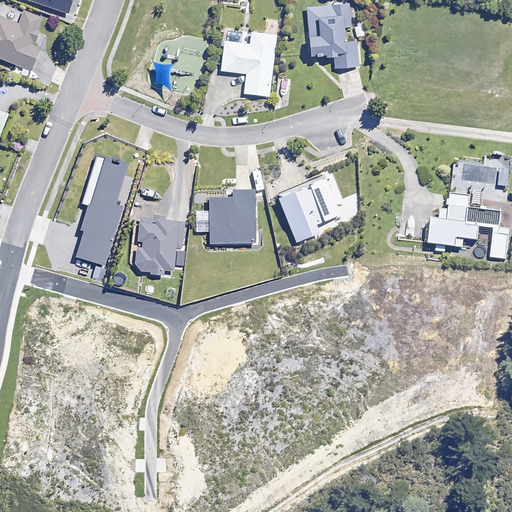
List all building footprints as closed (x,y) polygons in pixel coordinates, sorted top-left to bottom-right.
[(24,0),(68,14),(72,0),(24,0)] [(351,26),(350,4),(307,7),(310,54),(334,53),(335,67),(359,65),(357,41),(345,42),(344,26),(351,26)] [(44,19),(24,11),(19,24),(0,16),(0,58),(31,70),(39,47),(34,45),(44,19)] [(276,36),(251,33),(250,44),(223,41),(220,71),(246,74),(244,94),(269,97),(276,36)] [(197,97),(205,41),(184,38),(184,42),(158,38),(155,63),(160,64),(156,91),(197,97)] [(0,134),(8,114),(0,110),(0,134)] [(128,164),(105,156),(90,204),(88,204),(80,230),(83,231),(76,257),(105,266),(122,207),(116,205),(128,164)] [(340,215),(325,177),(277,195),(296,243),(320,233),(316,224),(340,215)] [(255,243),(255,189),(231,189),(231,197),(217,197),(217,193),(196,193),(196,232),(209,232),(209,244),(255,243)] [(470,195),(450,193),(447,219),(432,217),(429,243),(463,247),(464,238),(477,240),(479,226),(494,228),(491,257),(506,259),(509,229),(499,227),(501,211),(468,207),(470,195)] [(163,271),(173,272),(176,248),(184,249),(187,225),(178,224),(178,221),(140,217),(137,242),(142,242),(142,247),(136,246),(134,265),(143,266),(142,273),(163,275),(163,271)]
